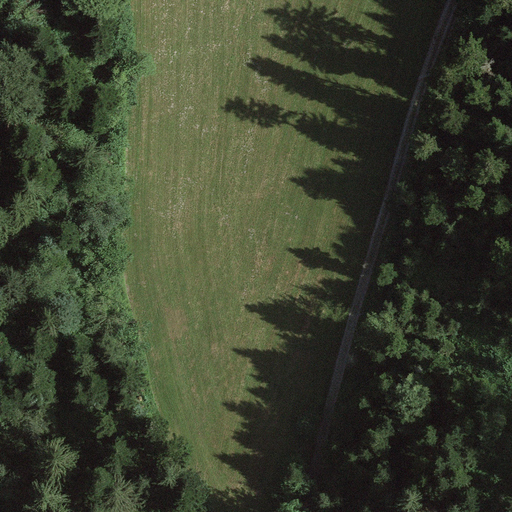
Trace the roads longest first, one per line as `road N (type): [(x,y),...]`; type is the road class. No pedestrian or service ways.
road 1 (track): [(69,0),(82,88),(71,159),(79,305),(129,433),(174,511)]
road 2 (track): [(310,511),(322,425),(452,0)]
